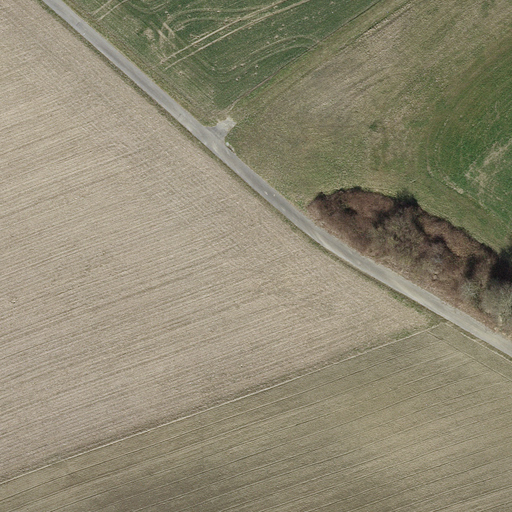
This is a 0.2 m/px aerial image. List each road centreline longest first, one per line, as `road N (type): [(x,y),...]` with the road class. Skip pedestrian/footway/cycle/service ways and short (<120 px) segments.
road 1 (track): [(50,0),(309,230),(511,351)]
road 2 (track): [(210,139),(405,0)]
